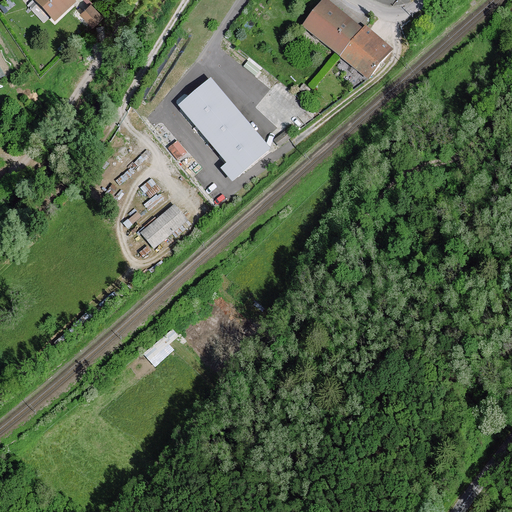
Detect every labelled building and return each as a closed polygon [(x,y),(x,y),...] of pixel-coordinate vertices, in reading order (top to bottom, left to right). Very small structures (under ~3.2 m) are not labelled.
[(70,0),(35,0),(57,22),(75,4),(70,0)] [(364,33),(325,2),(305,27),(368,79),(391,51),(366,31),(364,33)] [(437,3),(426,10),(431,17),(441,11),(437,3)] [(89,5),(79,14),(90,25),(99,16),(89,5)] [(257,141),(209,85),(174,115),(222,171),(257,141)] [(170,147),(178,158),(188,150),(180,140),(170,147)] [(170,202),(139,229),(150,242),(181,215),(170,202)]
